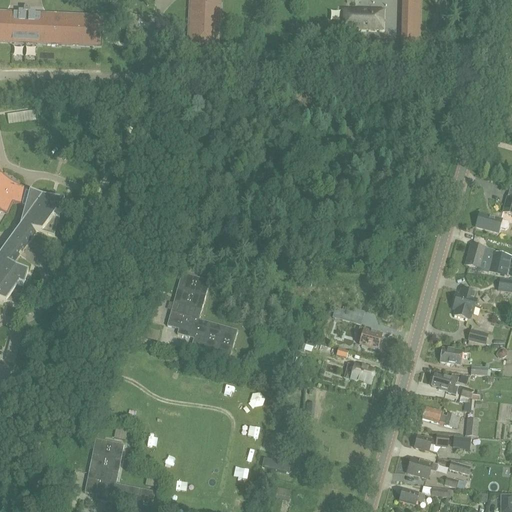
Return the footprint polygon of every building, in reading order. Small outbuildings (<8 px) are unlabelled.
[(189,0),(188,45),(200,46),(200,50),(213,50),(213,46),(218,46),(219,0),(189,0)] [(0,42),(8,43),(8,42),(13,43),(13,44),(14,44),(14,40),(23,41),(23,42),(23,43),(24,43),(28,44),(28,42),(28,41),(37,41),(37,45),(37,44),(43,44),(68,45),(89,46),(95,47),(95,43),(96,42),(100,43),(100,37),(101,22),(101,21),(97,21),(97,17),(96,17),(54,15),(49,15),(48,15),(48,16),(48,17),(43,17),(39,17),(39,15),(34,15),(34,13),(29,13),(29,10),(28,10),(24,10),(24,13),(19,12),(19,14),(14,14),(14,16),(13,16),(6,15),(6,14),(6,13),(5,13),(4,13),(0,12),(0,42)] [(358,30),(383,31),(383,11),(359,10),(359,12),(344,11),(343,28),(358,29),(358,30)] [(140,17),(130,15),(124,43),(133,45),(140,17)] [(402,40),(402,51),(418,51),(418,41),(402,40)] [(61,150),(58,154),(59,159),(64,163),(69,157),(61,150)] [(8,180),(7,179),(6,179),(6,178),(5,177),(4,177),(4,176),(3,175),(2,175),(1,174),(1,173),(0,172),(0,212),(1,212),(2,213),(3,214),(4,214),(5,215),(6,215),(7,216),(13,204),(25,207),(20,227),(0,253),(0,301),(18,307),(28,272),(15,269),(11,266),(36,232),(54,237),(64,203),(29,193),(26,192),(26,191),(25,189),(23,188),(22,188),(21,187),(20,187),(19,187),(19,186),(18,186),(17,185),(16,185),(15,184),(14,184),(13,184),(13,183),(12,183),(11,182),(10,181),(9,181),(9,180),(8,180)] [(511,216),(511,199),(507,198),(506,198),(502,214),(511,216)] [(508,223),(502,221),(480,215),(476,229),(498,235),(500,229),(506,231),(508,229),(509,226),(508,223)] [(511,258),(491,253),(490,255),(484,253),(485,250),(471,246),(466,266),(479,270),(479,272),(486,274),(488,274),(488,273),(506,277),(511,258)] [(511,293),(511,282),(499,281),(497,292),(511,293)] [(457,295),(455,303),(475,309),(484,311),(487,299),(476,296),(476,295),(461,291),(460,296),(457,295)] [(475,309),(455,303),(453,310),(455,311),(454,317),(469,321),(470,315),(472,316),(475,309)] [(153,324),(167,331),(172,320),(171,320),(175,310),(162,304),(153,324)] [(343,312),(341,321),(350,324),(354,310),(345,308),(343,312)] [(382,336),(360,329),(357,337),(361,338),(359,346),(378,352),(382,336)] [(488,336),(470,331),(468,341),(485,346),(488,336)] [(12,334),(5,360),(14,362),(22,336),(12,334)] [(463,352),(442,349),(440,364),(461,366),(463,352)] [(503,359),(507,356),(507,353),(504,350),(501,349),(498,352),(496,356),(499,360),(503,359)] [(348,352),(338,350),(336,357),(347,360),(348,352)] [(250,369),(254,361),(247,358),(244,366),(250,369)] [(351,380),(370,386),(374,372),(355,366),(351,380)] [(164,378),(164,368),(154,367),(153,377),(164,378)] [(471,368),(470,377),(487,378),(487,369),(471,368)] [(169,384),(180,387),(183,377),(172,374),(169,384)] [(459,378),(458,378),(451,376),(451,378),(444,376),(443,378),(435,376),(431,388),(440,390),(439,392),(456,396),(458,388),(455,388),(456,385),(457,385),(459,378)] [(0,380),(0,392),(6,395),(9,383),(0,380)] [(208,401),(219,402),(221,390),(210,389),(208,401)] [(456,402),(467,405),(468,405),(469,402),(469,400),(471,401),(473,395),(473,392),(463,389),(460,397),(458,397),(456,402)] [(232,394),(231,407),(243,407),(244,395),(232,394)] [(306,404),(305,417),(313,417),(314,405),(306,404)] [(447,415),(447,417),(441,415),(441,413),(425,409),(422,421),(438,425),(439,423),(445,425),(444,427),(452,429),(455,417),(447,415)] [(467,420),(465,438),(477,439),(479,421),(467,420)] [(453,437),(463,438),(464,422),(454,421),(453,437)] [(432,439),(425,437),(424,439),(418,437),(414,449),(428,453),(430,447),(435,448),(438,449),(447,450),(449,438),(436,436),(435,442),(432,441),(432,439)] [(260,437),(259,447),(269,448),(270,438),(260,437)] [(274,450),(294,454),(297,440),(291,438),(290,442),(276,439),(274,450)] [(469,450),(470,439),(454,438),(453,449),(460,450),(469,450)] [(116,485),(124,446),(95,440),(84,494),(95,496),(94,501),(107,504),(107,501),(112,502),(110,511),(151,511),(155,493),(116,485)] [(291,466),(263,459),(261,468),(289,475),(291,466)] [(428,464),(411,459),(407,475),(428,481),(430,472),(435,474),(437,466),(432,465),(432,464),(428,463),(428,464)] [(471,468),(450,463),(448,471),(468,477),(471,468)] [(458,482),(446,479),(444,487),(456,491),(458,482)] [(182,485),(179,494),(184,496),(188,486),(182,485)] [(275,500),(289,502),(291,492),(277,489),(275,500)] [(432,489),(432,490),(431,498),(446,500),(447,491),(432,489)] [(424,496),(421,495),(403,490),(399,503),(415,507),(416,502),(422,503),(424,497),(424,496)] [(487,504),(488,496),(478,495),(477,503),(487,504)] [(501,511),(511,511),(511,497),(501,497),(501,511)]
